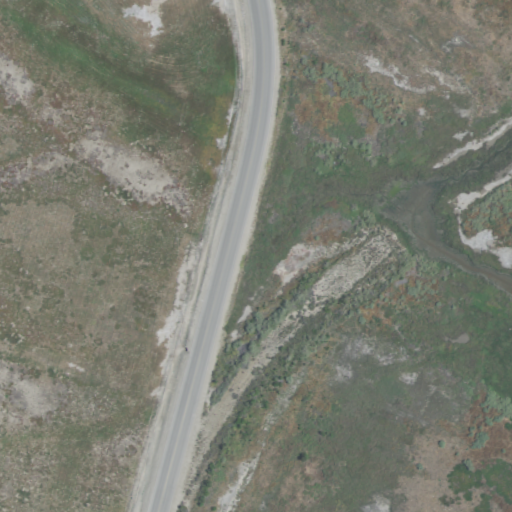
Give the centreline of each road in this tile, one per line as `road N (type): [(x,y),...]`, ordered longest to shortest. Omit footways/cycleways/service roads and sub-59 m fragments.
road 1 (residential): [(255,0),(255,120),(154,511)]
road 2 (residential): [(511,133),(277,331),(199,442),(165,511)]
